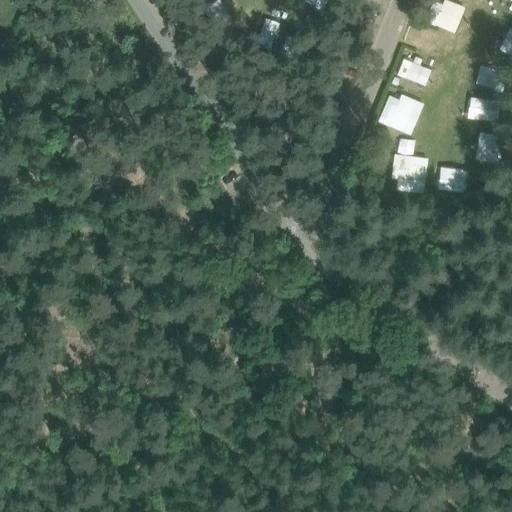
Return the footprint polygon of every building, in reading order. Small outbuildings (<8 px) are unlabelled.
[(213,0),(201,9),(214,27),(241,8),(235,0),(213,0)] [(431,0),(423,20),(455,33),(465,8),(444,0),(431,0)] [(511,52),(511,29),(505,26),(496,46),(511,52)] [(402,59),(397,76),(426,84),(430,66),(402,59)] [(237,100),(259,106),(264,85),(243,79),(237,100)] [(284,110),(291,90),(270,83),(264,103),(284,110)] [(415,131),(422,101),(385,93),(378,123),(415,131)] [(286,154),(295,135),(275,126),(266,144),(286,154)] [(400,178),(399,190),(426,192),(430,156),(396,153),(393,178),(400,178)] [(439,177),(436,176),(436,194),(458,194),(459,163),(439,162),(439,177)]
